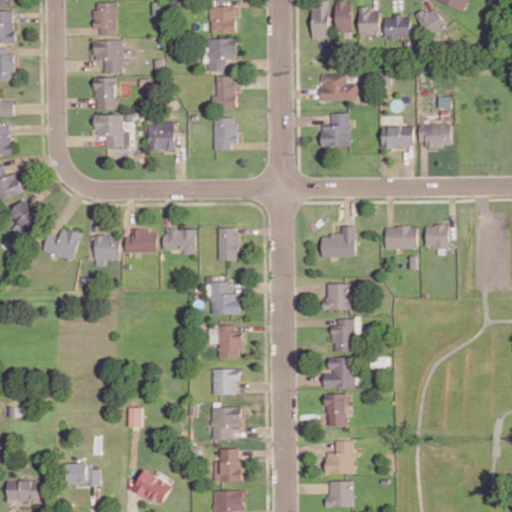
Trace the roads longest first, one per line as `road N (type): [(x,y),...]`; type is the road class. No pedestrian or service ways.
road 1 (residential): [(56,0),(59,152),(68,172),(89,186),(511,184)]
road 2 (residential): [(280,0),(287,511)]
